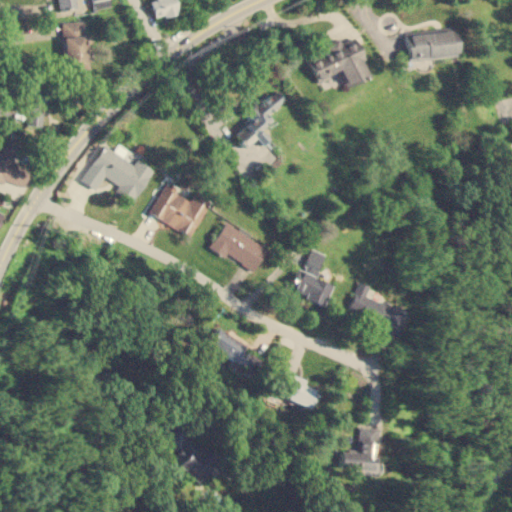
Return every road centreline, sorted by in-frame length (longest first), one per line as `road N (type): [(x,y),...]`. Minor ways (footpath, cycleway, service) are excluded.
road 1 (residential): [(0,263),(35,198),(102,112),(168,50),(259,0)]
road 2 (residential): [(35,198),(194,270),(267,320),(369,367)]
